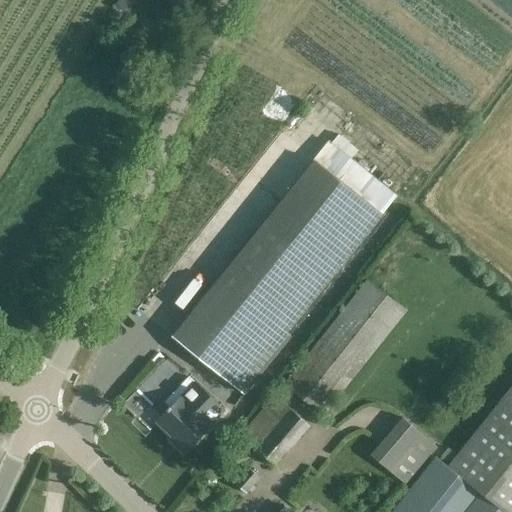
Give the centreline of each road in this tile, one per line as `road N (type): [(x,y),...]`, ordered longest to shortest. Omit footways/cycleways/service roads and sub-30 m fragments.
road 1 (residential): [(37,409),(223,0)]
road 2 (unclassified): [(143,511),(37,409)]
